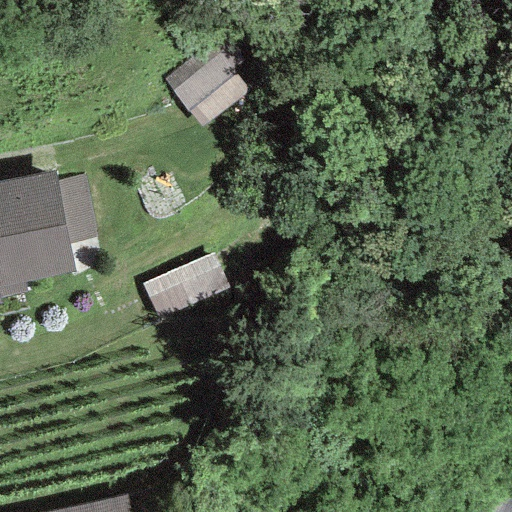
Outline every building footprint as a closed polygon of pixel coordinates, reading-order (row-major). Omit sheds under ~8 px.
[(220,38),(164,80),(198,125),(254,84),(220,38)] [(53,171),(0,181),(0,303),(1,303),(0,298),(23,293),(21,282),(73,272),(67,243),(55,181),(53,171)] [(84,175),(55,181),(67,243),(96,238),(84,175)] [(210,255),(142,284),(158,321),(226,291),(210,255)] [(129,511),(127,495),(46,511),(129,511)]
